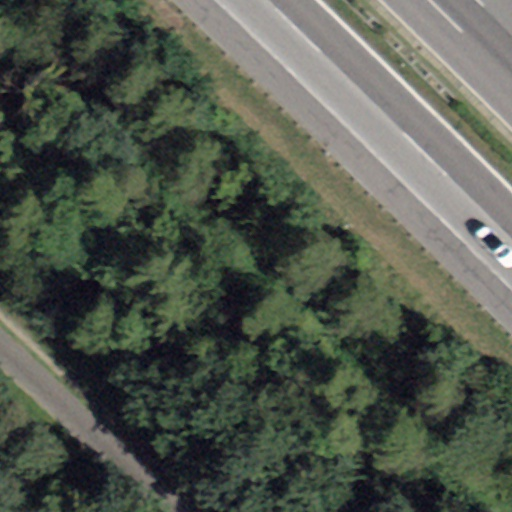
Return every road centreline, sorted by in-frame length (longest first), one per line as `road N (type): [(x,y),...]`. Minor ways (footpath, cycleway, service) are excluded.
road 1 (motorway): [(263,0),(511,246)]
road 2 (unclassified): [(0,358),(170,511)]
